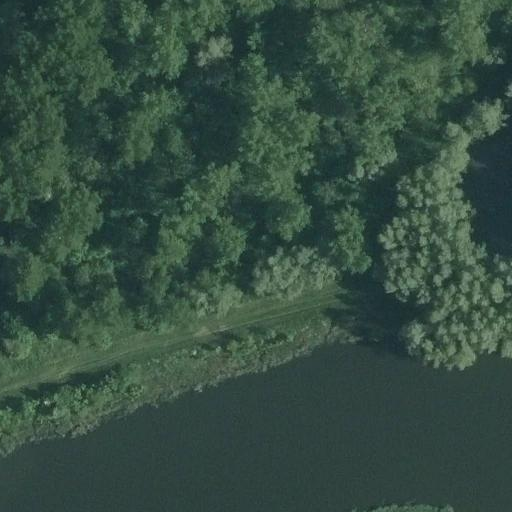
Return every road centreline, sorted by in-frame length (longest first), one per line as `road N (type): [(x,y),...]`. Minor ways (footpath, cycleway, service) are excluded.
road 1 (track): [(0,395),(334,301),(398,220),(477,96),(511,73)]
road 2 (track): [(334,301),(511,314)]
